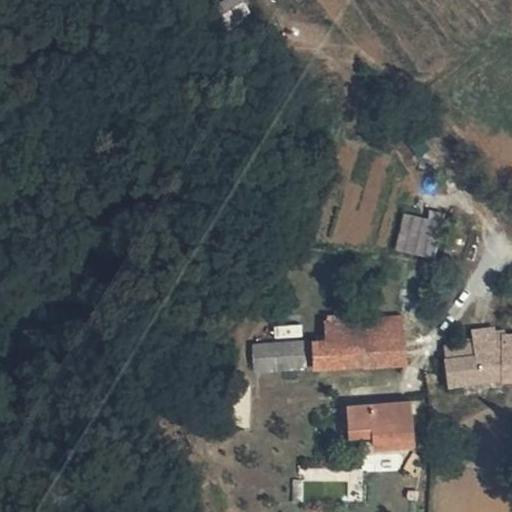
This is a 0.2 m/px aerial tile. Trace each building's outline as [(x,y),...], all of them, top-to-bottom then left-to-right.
[(248,0),(225,0),(235,16),(252,6),(248,0)] [(404,212),(399,249),(440,254),(445,217),(404,212)] [(300,344),(291,344),(269,346),(242,347),(243,378),(394,368),(391,322),(315,324),(317,345),(301,347),(300,344)] [(269,346),(291,344),(290,330),(269,331),(269,346)] [(448,384),(503,381),(503,339),(502,334),(451,338),(451,361),(446,362),(448,384)] [(511,340),(503,339),(503,381),(511,382),(511,340)] [(364,428),(365,441),(367,458),(409,453),(400,408),(362,411),(364,428)] [(342,444),(365,441),(364,428),(340,431),(342,444)]
